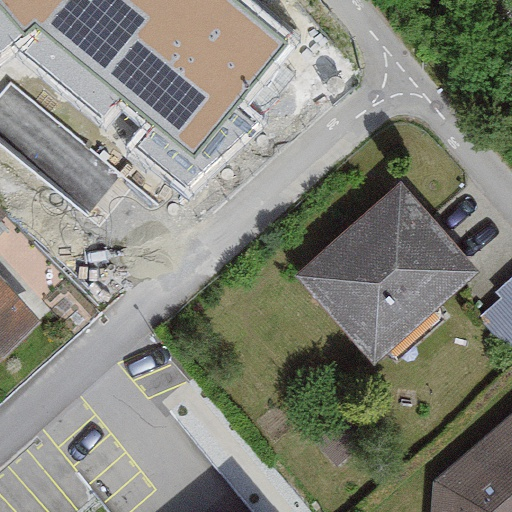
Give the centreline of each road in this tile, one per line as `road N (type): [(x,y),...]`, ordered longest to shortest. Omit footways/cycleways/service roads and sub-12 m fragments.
road 1 (residential): [(0,440),(402,70)]
road 2 (residential): [(511,200),(402,70)]
